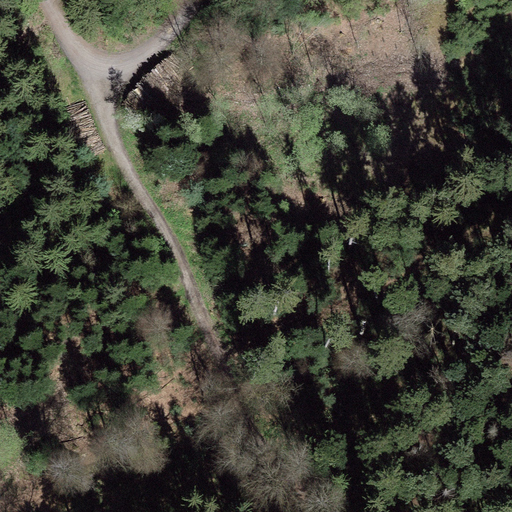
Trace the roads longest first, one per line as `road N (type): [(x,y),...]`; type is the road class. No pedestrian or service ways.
road 1 (track): [(317,511),(207,332),(177,252),(122,161),(104,108),(103,65)]
road 2 (track): [(103,65),(156,47),(201,0)]
